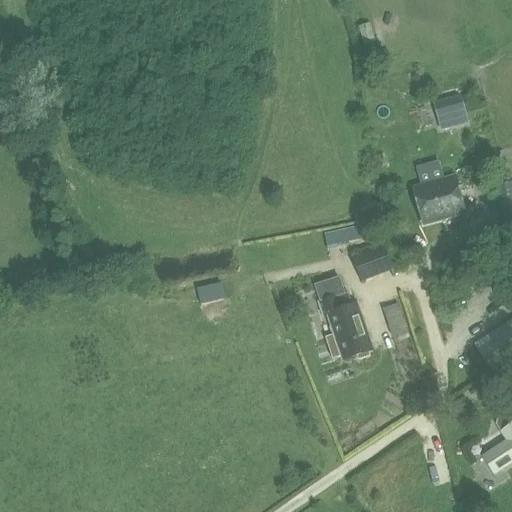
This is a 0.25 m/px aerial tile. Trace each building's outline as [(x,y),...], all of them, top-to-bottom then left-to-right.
[(371,25),(360,29),(365,45),(376,42),(371,25)] [(435,103),(438,117),(464,111),(460,96),(435,103)] [(454,178),(413,190),(423,225),(464,213),(454,178)] [(511,224),(511,182),(490,189),(501,228),(511,224)] [(342,245),(340,232),(324,235),(326,248),(342,245)] [(350,258),(360,283),(393,270),(383,245),(350,258)] [(355,353),(356,357),(368,354),(366,349),(370,348),(355,302),(351,303),(338,307),(335,297),(334,294),(343,291),(337,273),(312,281),(318,299),(316,300),(321,315),(326,313),(333,334),(325,337),(333,359),(340,357),(340,358),(355,353)] [(495,369),(511,358),(511,319),(474,344),(493,371),(495,369)] [(496,424),(502,433),(500,434),(508,444),(485,460),(494,473),(511,460),(511,406),(497,417),(496,424)]
